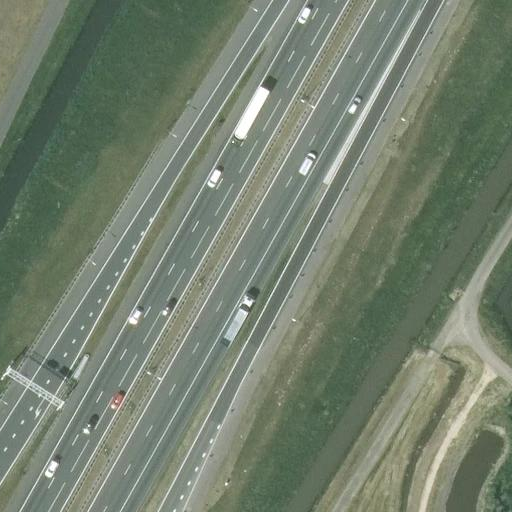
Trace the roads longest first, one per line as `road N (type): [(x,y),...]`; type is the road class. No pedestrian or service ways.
road 1 (motorway): [(109,511),(399,0)]
road 2 (motorway): [(328,0),(39,511)]
road 3 (motorway): [(166,511),(336,188),(423,0)]
road 4 (motorway): [(280,0),(0,443)]
road 5 (track): [(336,511),(474,285)]
road 6 (unclassified): [(511,377),(480,347),(469,319),(474,285),(511,223)]
road 7 (unclassified): [(60,0),(0,127)]
